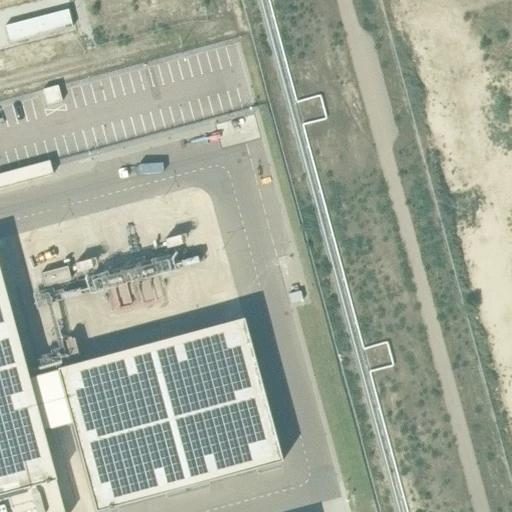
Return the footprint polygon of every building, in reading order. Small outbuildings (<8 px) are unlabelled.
[(67,11),(4,27),(9,45),(72,28),(67,11)] [(229,78),(137,103),(148,142),(240,117),(229,78)] [(57,87),(42,91),(46,107),(61,102),(57,87)] [(0,189),(52,175),(48,162),(0,175),(0,189)] [(44,288),(71,280),(67,267),(40,275),(44,288)] [(0,511),(61,511),(0,282),(0,511)] [(242,322),(55,372),(93,511),(104,511),(280,464),(242,322)]
